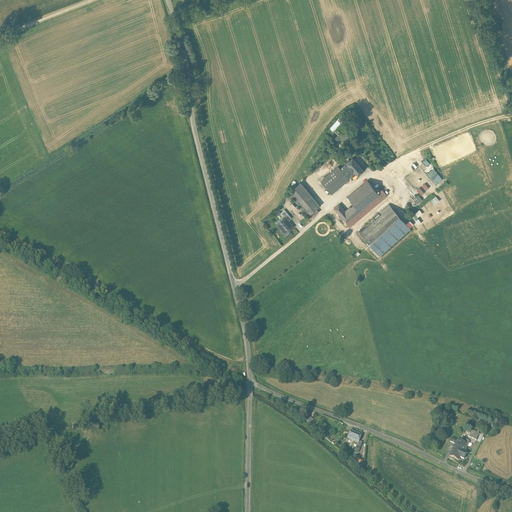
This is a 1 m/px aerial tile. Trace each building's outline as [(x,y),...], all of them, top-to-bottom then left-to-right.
[(363,170),(352,158),(346,162),(349,165),(348,167),(346,168),(353,177),(357,174),(358,175),(363,170)] [(338,166),(321,181),(331,193),(348,179),(351,177),(352,178),(353,177),(346,168),(348,167),(345,164),(340,168),(338,166)] [(367,180),(347,197),(354,205),(360,211),(380,194),(378,193),(367,180)] [(300,183),(289,192),(308,215),(320,206),(300,183)] [(346,222),(345,223),(350,227),(387,196),(382,189),(378,193),(380,194),(360,211),(346,222)] [(435,196),(431,200),(435,204),(440,200),(435,196)] [(346,212),(339,204),(334,208),(346,222),(360,211),(354,205),(346,212)] [(382,214),(360,233),(379,255),(410,228),(389,205),(381,212),(382,214)] [(291,218),(284,210),(281,212),(285,217),(288,221),(291,218)] [(418,217),(422,214),(420,210),(412,215),(418,225),(422,223),(418,217)] [(288,221),(285,217),(276,224),(282,230),(283,229),(286,233),(294,227),(288,221)] [(362,436),(351,431),(348,438),(358,442),(358,443),(359,443),(359,442),(362,436)] [(456,444),(449,456),(458,460),(459,460),(460,457),(464,459),(467,453),(465,452),(469,443),(469,441),(462,438),(460,441),(458,440),(453,437),(451,441),(456,444)] [(358,442),(348,438),(347,442),(354,445),(354,446),(356,447),(357,447),(358,442)]
